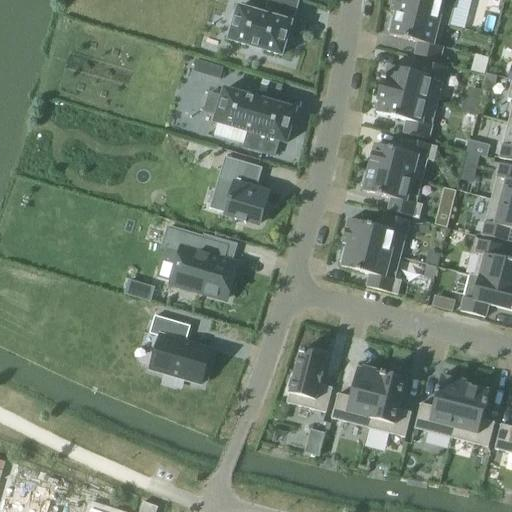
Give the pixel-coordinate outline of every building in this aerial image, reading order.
[(238,9),(228,42),(281,58),(291,24),(288,23),(290,17),(293,18),(298,3),(288,0),(269,0),(266,10),(279,14),(277,20),(238,9)] [(393,0),(390,12),(448,27),(455,0),(393,0)] [(391,17),(387,32),(390,33),(389,37),(417,45),(414,57),(437,63),(439,63),(443,49),(438,48),(440,41),(443,27),(448,28),(448,27),(390,12),(390,14),(395,15),(394,18),(391,17)] [(382,79),(379,91),(437,106),(446,70),(431,66),(421,64),(418,76),(387,68),(384,80),(382,79)] [(486,76),(484,86),(493,88),(495,79),(486,76)] [(269,83),(266,95),(278,98),(281,87),(269,83)] [(208,95),(203,113),(216,116),(214,124),(247,134),(243,149),(273,158),(278,143),(285,145),(295,112),(224,91),(221,99),(208,95)] [(378,104),(375,115),(406,123),(403,135),(428,142),(437,106),(379,91),(376,103),(378,104)] [(511,126),(508,125),(499,161),(503,162),(511,164),(511,126)] [(374,146),(368,170),(421,183),(427,162),(433,163),(437,149),(422,145),(406,141),(403,154),(374,146)] [(220,175),(216,191),(230,195),(224,215),(224,217),(235,220),(235,222),(245,225),(246,223),(258,227),(261,215),(262,215),(266,203),(268,195),(256,191),(257,186),(262,170),(224,159),(223,162),(220,172),(219,175),(220,175)] [(511,169),(500,166),(491,202),(511,207),(511,169)] [(364,173),(360,188),(363,189),(362,193),(390,201),(387,213),(418,221),(422,207),(416,205),(421,183),(368,170),(367,174),(364,173)] [(511,207),(491,202),(481,238),(506,245),(509,232),(511,232),(511,207)] [(439,208),(434,227),(446,230),(451,212),(439,208)] [(348,221),(342,244),(346,245),(400,259),(409,224),(384,217),(381,230),(348,221)] [(168,230),(162,249),(167,250),(180,255),(171,286),(177,287),(180,292),(189,295),(194,292),(225,301),(235,266),(224,263),(229,244),(228,244),(227,247),(168,230)] [(474,279),(511,289),(511,264),(500,261),(503,249),(478,242),(475,256),(479,258),(474,279)] [(343,249),(339,264),(342,265),(341,269),(369,277),(366,289),(397,297),(401,283),(394,281),(400,259),(346,245),(345,250),(343,249)] [(426,267),(423,278),(433,281),(435,270),(426,267)] [(469,278),(460,314),(485,321),(488,308),(511,314),(511,289),(474,279),(469,277),(469,278)] [(128,283),(124,296),(149,303),(153,290),(128,283)] [(443,301),(440,311),(452,314),(454,304),(443,301)] [(154,318),(149,336),(159,339),(150,372),(200,386),(210,352),(185,344),(189,330),(190,328),(154,318)] [(289,397),(286,406),(325,416),(332,391),(319,388),(324,370),(326,359),(312,356),(300,353),(293,381),(290,381),(287,392),(290,393),(289,397)] [(337,397),(331,422),(368,431),(381,378),(380,377),(375,376),(376,373),(362,370),(361,373),(357,372),(350,400),(337,397)] [(381,378),(368,431),(404,441),(411,416),(398,413),(405,387),(406,382),(382,375),(381,375),(380,377),(381,378)] [(415,428),(414,431),(451,441),(465,385),(441,378),(437,391),(436,391),(435,396),(436,397),(433,410),(420,406),(415,428)] [(465,385),(451,441),(487,450),(494,425),(481,422),(485,409),(486,409),(487,404),(486,404),(489,394),(465,388),(466,385),(465,385)] [(511,430),(501,427),(494,452),(511,456),(511,430)] [(311,432),(310,437),(305,455),(317,458),(323,435),(311,432)]
